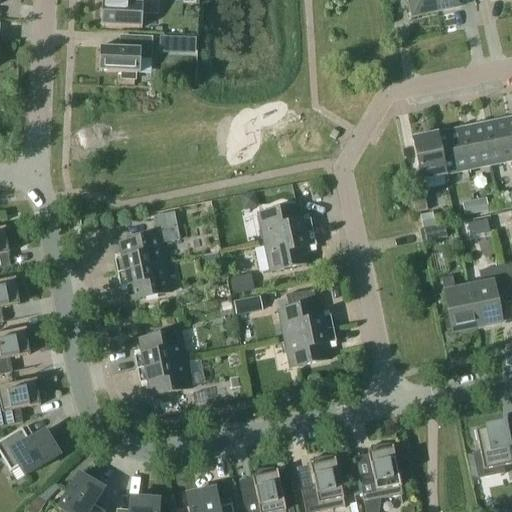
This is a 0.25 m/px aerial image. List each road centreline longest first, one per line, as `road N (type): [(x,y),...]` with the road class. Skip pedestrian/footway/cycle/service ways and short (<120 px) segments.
road 1 (unclassified): [(34,177),(86,404),(104,435),(127,449),(161,449),(387,406)]
road 2 (residential): [(511,70),(388,95),(342,159),(387,406)]
road 3 (residential): [(42,0),(34,177)]
road 4 (unclassified): [(387,406),(511,381)]
